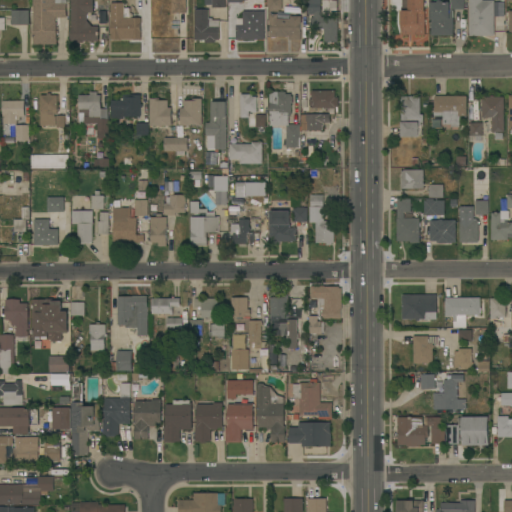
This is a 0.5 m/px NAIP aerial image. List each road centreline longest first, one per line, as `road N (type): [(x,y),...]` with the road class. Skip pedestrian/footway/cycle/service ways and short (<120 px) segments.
road 1 (residential): [(0,74),(366,74),(511,65)]
road 2 (residential): [(0,278),(511,273)]
road 3 (tertiary): [(367,511),(366,0)]
road 4 (residential): [(108,475),(367,475)]
road 5 (residential): [(367,475),(511,474)]
